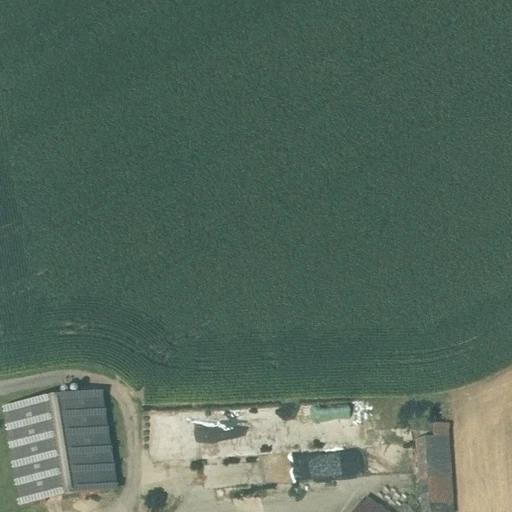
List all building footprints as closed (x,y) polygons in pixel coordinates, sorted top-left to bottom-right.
[(107,390),(3,408),(20,509),(124,491),(107,390)] [(300,450),(299,415),(199,419),(199,430),(190,430),(191,444),(171,445),(172,454),(300,450)] [(426,438),(417,438),(417,511),(449,511),(449,423),(426,424),(426,438)] [(235,455),(183,457),(185,497),(237,495),(235,455)] [(387,511),(372,501),(363,511),(387,511)]
